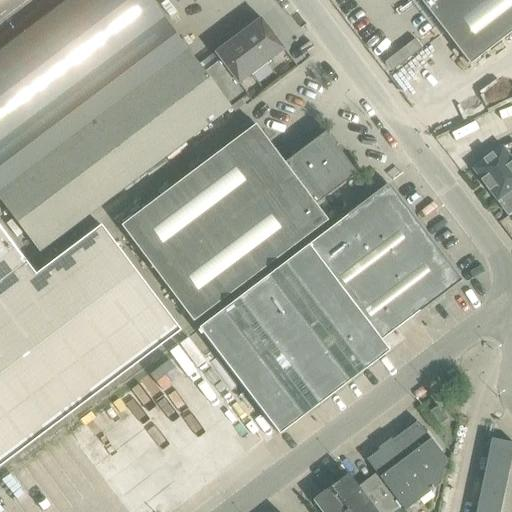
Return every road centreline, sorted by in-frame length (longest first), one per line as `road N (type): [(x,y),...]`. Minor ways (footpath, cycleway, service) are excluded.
road 1 (unclassified): [(511,287),(302,0)]
road 2 (unclassified): [(234,511),(511,300)]
